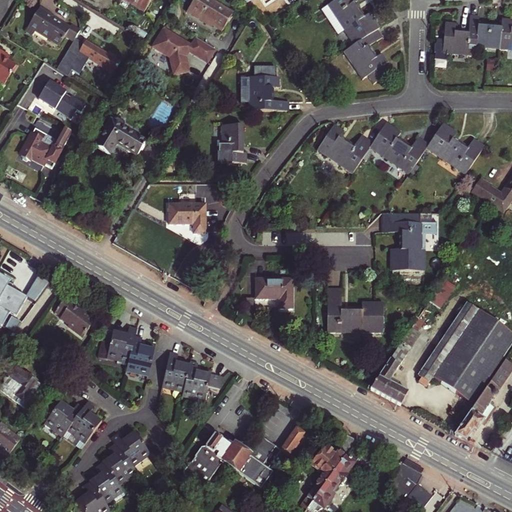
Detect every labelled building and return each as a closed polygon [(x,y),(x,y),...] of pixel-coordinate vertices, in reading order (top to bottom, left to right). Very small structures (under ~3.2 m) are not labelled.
[(125,0),(125,1),(149,14),(156,0),(125,0)] [(235,13),(213,0),(195,0),(189,12),(208,24),(210,22),(224,31),(235,13)] [(361,0),(338,0),(329,6),(336,17),(338,15),(347,29),(346,30),(355,45),(378,29),(381,28),(371,13),(364,17),(355,4),(361,0)] [(43,7),(31,27),(62,47),(68,37),(76,42),(83,31),(74,25),(72,28),(55,17),(56,15),(43,7)] [(479,26),(480,16),(471,16),(470,33),(456,32),(457,24),(446,24),(445,41),(437,40),(436,62),(444,62),(445,54),(454,54),(454,52),(468,53),(468,56),(477,57),(478,45),(479,26)] [(500,47),(500,50),(510,51),(510,48),(511,48),(511,28),(511,20),(503,20),(502,28),(500,47)] [(478,45),(500,47),(502,28),(495,27),(485,26),(479,26),(478,45)] [(218,50),(198,38),(193,46),(166,29),(155,47),(172,58),(175,74),(190,71),(188,57),(191,52),(210,64),(218,50)] [(355,45),(345,52),(350,60),(352,59),(359,70),(358,71),(363,79),(369,75),(375,84),(390,74),(384,65),(389,62),(383,54),(376,58),(369,47),(384,37),(378,29),(355,45)] [(89,41),(81,53),(116,74),(123,62),(118,59),(119,57),(112,52),(110,54),(89,41)] [(18,65),(10,60),(4,57),(6,52),(0,48),(0,79),(6,83),(18,65)] [(496,72),(496,60),(486,60),(485,71),(496,72)] [(98,77),(107,82),(111,75),(102,70),(98,77)] [(249,102),(249,112),(291,111),(290,102),(273,101),(272,89),(281,89),(281,78),(249,78),(250,88),(252,88),(252,102),(249,102)] [(88,104),(51,81),(41,98),(58,108),(60,107),(75,116),(80,110),(84,112),(88,104)] [(118,143),(139,155),(147,142),(124,128),(126,125),(125,122),(119,118),(116,119),(114,122),(113,121),(97,147),(110,155),(118,143)] [(402,133),(387,123),(374,143),(371,148),(385,158),(387,155),(401,165),(399,167),(410,174),(427,148),(430,144),(419,137),(412,148),(398,138),(402,133)] [(459,133),(444,123),(430,144),(427,148),(442,158),(443,156),(457,166),(456,167),(466,175),(486,146),(475,139),(467,150),(454,141),(459,133)] [(371,148),(374,143),(362,135),(355,147),(341,137),(345,132),(335,125),(318,150),(328,157),(329,155),(344,164),(342,166),(354,174),(371,148)] [(223,126),(223,153),(245,153),(244,126),(223,126)] [(58,141),(37,130),(22,156),(29,160),(30,158),(45,167),(46,165),(53,169),(72,134),(64,129),(58,141)] [(248,164),(248,153),(245,153),(223,153),(218,153),(219,163),(248,164)] [(495,205),(502,194),(491,187),(493,185),(482,178),(473,191),(495,205)] [(511,179),(502,194),(495,205),(504,211),(511,199),(511,179)] [(207,204),(170,204),(170,225),(195,225),(195,234),(207,234),(207,204)] [(416,214),(384,214),(384,233),(401,233),(401,250),(394,250),(394,271),(424,271),(424,250),(422,250),(422,233),(424,233),(424,224),(417,224),(416,214)] [(51,284),(38,277),(26,298),(27,299),(36,304),(51,284)] [(294,309),(294,279),(257,278),(257,299),(281,300),(281,309),(294,309)] [(16,318),(27,299),(26,298),(7,287),(9,284),(0,279),(0,328),(1,329),(2,327),(5,329),(4,330),(13,336),(22,324),(8,316),(9,314),(16,318)] [(457,286),(445,279),(438,289),(430,301),(436,306),(447,290),(452,293),(457,286)] [(343,289),(329,288),(329,332),(342,333),(343,330),(363,330),(363,332),(384,333),(385,303),(363,303),(363,310),(342,309),(343,289)] [(78,304),(63,292),(53,305),(60,311),(59,312),(68,318),(67,320),(82,331),(95,314),(79,302),(78,304)] [(117,306),(109,301),(99,314),(107,320),(117,306)] [(421,381),(428,386),(435,376),(474,402),(511,345),(511,331),(468,302),(419,374),(424,377),(421,381)] [(426,322),(419,317),(370,389),(402,406),(409,391),(390,381),(422,334),(419,332),(426,322)] [(108,359),(130,363),(134,340),(136,332),(130,331),(128,338),(127,342),(112,340),(111,346),(108,359)] [(148,375),(153,355),(139,352),(139,349),(141,341),(134,340),(130,363),(129,367),(128,371),(148,375)] [(99,361),(129,367),(130,363),(108,359),(111,346),(102,345),(99,361)] [(162,387),(183,392),(188,372),(173,368),(174,364),(176,357),(169,355),(162,387)] [(511,364),(506,360),(456,434),(467,439),(474,429),(477,431),(486,419),(482,417),(495,398),(497,398),(498,396),(498,394),(497,393),(500,388),(498,386),(502,386),(511,372),(511,364)] [(183,392),(182,396),(204,401),(207,391),(218,394),(221,379),(210,376),(209,381),(194,377),(195,373),(197,366),(190,365),(189,368),(188,372),(183,392)] [(26,411),(42,389),(35,384),(37,382),(28,376),(26,377),(16,369),(8,380),(4,381),(3,385),(8,388),(3,394),(26,411)] [(162,387),(161,392),(182,396),(183,392),(162,387)] [(182,396),(181,400),(203,404),(204,401),(182,396)] [(47,405),(36,422),(41,426),(38,430),(56,444),(61,438),(78,416),(72,411),(67,418),(55,408),(54,410),(47,405)] [(83,409),(78,416),(61,438),(79,451),(96,429),(83,419),(88,413),(83,409)] [(29,432),(35,424),(28,419),(22,427),(29,432)] [(0,454),(7,460),(24,438),(9,427),(11,425),(5,420),(3,422),(0,420),(0,454)] [(305,436),(296,429),(281,450),(279,453),(278,455),(286,462),(305,436)] [(149,458),(132,434),(120,444),(115,437),(110,440),(114,446),(133,471),(149,458)] [(228,468),(229,469),(242,451),(239,450),(239,446),(237,447),(233,445),(232,447),(226,443),(224,445),(212,437),(204,449),(200,450),(183,473),(184,477),(189,481),(186,485),(199,494),(219,466),(225,470),(228,468)] [(260,440),(249,456),(251,458),(250,460),(267,471),(278,455),(279,453),(260,440)] [(133,471),(114,446),(108,450),(112,456),(101,465),(118,488),(136,476),(133,471)] [(306,511),(344,460),(336,454),(334,457),(324,450),(311,467),(323,475),(300,507),(306,511)] [(245,453),(242,451),(229,469),(230,470),(230,473),(233,475),(235,474),(261,491),(272,474),(267,471),(250,460),(251,458),(249,456),(248,455),(248,451),(245,453)] [(306,511),(319,511),(321,511),(324,511),(335,497),(332,496),(337,489),(340,489),(347,479),(347,475),(354,465),(345,459),(344,460),(306,511)] [(5,464),(0,470),(0,472),(6,477),(12,469),(5,464)] [(118,488),(101,465),(95,469),(100,476),(88,484),(107,511),(125,498),(118,488)] [(422,477),(400,465),(386,491),(412,511),(421,511),(432,498),(417,487),(422,477)] [(108,511),(107,511),(88,484),(83,489),(87,495),(75,504),(80,511),(108,511)]
